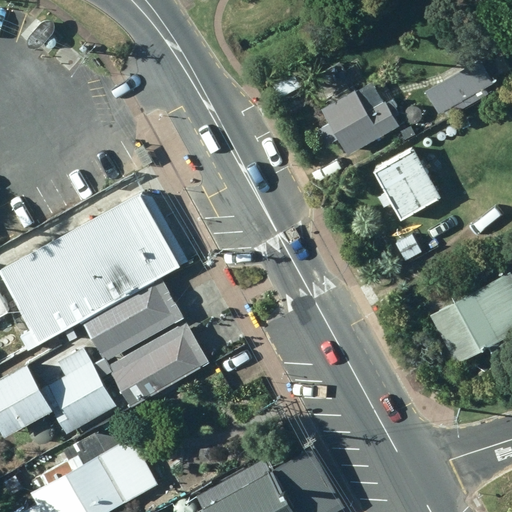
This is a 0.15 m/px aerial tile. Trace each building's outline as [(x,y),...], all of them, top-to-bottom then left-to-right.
[(441,113),(488,87),(476,65),(429,92),(441,113)] [(355,91),(322,111),(330,124),(318,131),(327,147),(339,140),(349,157),(399,127),(391,113),(397,109),(392,100),(383,105),(372,87),(358,96),(355,91)] [(136,142),(145,158),(152,154),(144,138),(136,142)] [(402,221),(441,200),(414,151),(375,173),(387,195),(378,200),(383,210),(392,205),(402,221)] [(0,253),(0,261),(37,332),(188,253),(148,176),(0,253)] [(423,248),(413,227),(395,235),(405,256),(423,248)] [(340,250),(347,245),(337,228),(329,232),(340,250)] [(163,271),(88,315),(105,347),(94,354),(84,334),(60,347),(66,360),(47,371),(28,336),(0,351),(0,394),(8,410),(54,385),(63,400),(60,402),(75,428),(124,401),(104,365),(112,361),(131,394),(209,351),(163,271)] [(511,277),(510,274),(430,317),(457,366),(511,335),(511,277)] [(0,310),(15,303),(0,275),(0,310)] [(26,412),(34,424),(51,415),(44,402),(26,412)] [(84,511),(158,475),(134,426),(84,451),(79,441),(45,459),(50,469),(31,478),(38,492),(16,503),(21,511),(84,511)] [(209,511),(319,511),(339,502),(308,442),(269,462),(265,454),(193,491),(197,498),(201,496),(209,511)] [(5,472),(13,487),(25,480),(17,465),(5,472)]
